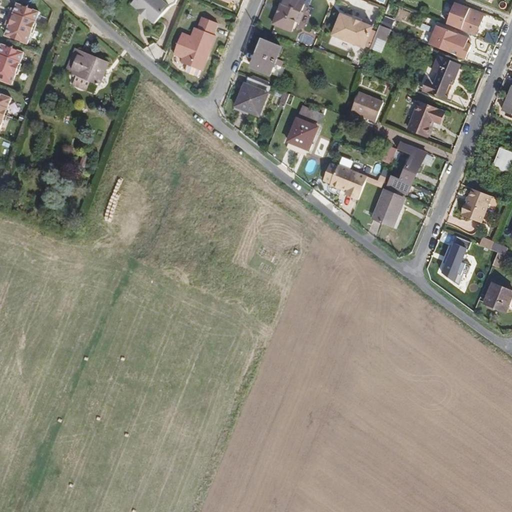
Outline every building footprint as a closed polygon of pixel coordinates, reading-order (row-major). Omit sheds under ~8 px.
[(155,24),(170,6),(162,0),(135,0),(132,4),(138,10),(138,11),(148,19),(149,18),(155,24)] [(300,23),(304,13),(302,12),(306,2),(300,0),(285,0),(283,5),(282,4),(280,9),(282,9),(280,14),(278,14),(274,24),(293,32),(297,22),(300,23)] [(461,29),(476,35),(484,15),(469,9),(470,9),(455,3),(447,23),(461,29)] [(13,14),(10,13),(4,27),(7,28),(6,31),(4,37),(26,45),(38,13),(16,5),(14,11),(13,14)] [(365,48),(374,27),(362,22),(361,24),(353,21),(354,19),(342,14),(333,35),(365,48)] [(209,56),(217,36),(214,35),(219,23),(202,17),(198,29),(195,28),(192,37),(182,33),(173,55),(183,59),(181,62),(189,65),(203,71),(207,61),(205,60),(207,55),(209,56)] [(429,32),(432,27),(423,23),(421,28),(429,32)] [(386,41),(390,29),(380,25),(379,29),(375,37),(386,41)] [(459,40),(455,38),(456,34),(437,26),(430,45),(449,52),(453,43),(457,45),(459,40)] [(375,37),(379,29),(374,27),(365,48),(370,50),(375,37)] [(496,46),(500,38),(488,33),(485,41),(496,46)] [(258,54),(264,41),(261,40),(256,53),(258,54)] [(277,59),(282,47),(264,40),(264,41),(258,54),(276,61),(277,59)] [(453,54),(457,45),(453,43),(449,52),(453,54)] [(0,81),(11,86),(23,54),(1,45),(0,47),(0,81)] [(71,74),(80,52),(75,50),(66,72),(71,74)] [(75,75),(89,81),(97,84),(106,62),(80,52),(71,74),(75,75)] [(253,68),(258,54),(256,53),(250,67),(253,68)] [(275,64),(276,61),(258,54),(253,68),(252,68),(270,75),(275,64)] [(451,83),(452,80),(455,81),(461,65),(439,56),(436,64),(442,66),(439,74),(435,85),(426,81),(422,90),(447,100),(454,84),(451,83)] [(442,66),(436,64),(433,71),(439,74),(442,66)] [(203,71),(189,65),(187,71),(188,73),(198,77),(201,76),(203,71)] [(86,90),(89,81),(75,75),(72,85),(86,90)] [(260,116),(272,87),(248,77),(242,92),(243,92),(238,107),(248,111),(260,116)] [(511,89),(507,102),(504,109),(503,111),(511,115),(511,89)] [(248,111),(238,107),(243,92),(242,92),(241,91),(234,108),(247,114),(248,111)] [(14,96),(0,92),(0,111),(9,114),(14,96)] [(286,104),(291,94),(286,92),(282,102),(286,104)] [(384,102),(360,92),(351,112),(376,122),(384,102)] [(291,106),(295,96),(291,94),(286,104),(291,106)] [(431,129),(434,121),(442,124),(446,113),(420,102),(409,129),(428,136),(431,129)] [(323,115),(303,106),(299,115),(320,123),(323,115)] [(0,132),(3,134),(9,114),(0,111),(0,132)] [(392,124),(395,116),(390,114),(387,122),(392,124)] [(309,150),(318,127),(298,119),(289,141),(290,142),(308,149),(309,150)] [(319,149),(326,150),(328,140),(320,139),(319,149)] [(308,149),(290,142),(289,145),(307,152),(308,149)] [(418,173),(427,153),(401,142),(400,143),(398,149),(413,156),(411,160),(405,175),(402,180),(392,176),(389,182),(385,180),(382,188),(384,189),(386,189),(388,186),(407,194),(416,177),(418,173)] [(391,165),(397,150),(383,144),(377,159),(391,165)] [(511,173),(511,169),(511,152),(500,148),(493,166),(511,173)] [(411,160),(409,159),(402,174),(405,175),(411,160)] [(347,193),(360,198),(366,181),(369,176),(347,167),(346,169),(339,166),(333,182),(340,185),(339,186),(343,188),(344,186),(349,188),(347,193)] [(378,184),(380,177),(373,174),(371,181),(378,184)] [(386,189),(384,189),(383,191),(405,200),(406,197),(386,189)] [(481,223),(492,196),(473,189),(462,216),(481,223)] [(400,213),(405,200),(383,191),(372,218),(392,227),(398,212),(400,213)] [(400,213),(398,212),(392,227),(396,229),(402,214),(400,213)] [(492,250),(495,242),(483,238),(480,245),(492,250)] [(505,256),(508,248),(495,242),(492,250),(498,253),(505,256)] [(501,269),(507,256),(505,256),(498,253),(493,266),(501,269)] [(470,284),(476,272),(457,263),(450,278),(460,283),(461,280),(470,284)] [(510,303),(511,298),(511,290),(493,283),(484,304),(487,305),(495,308),(506,313),(510,303)]
